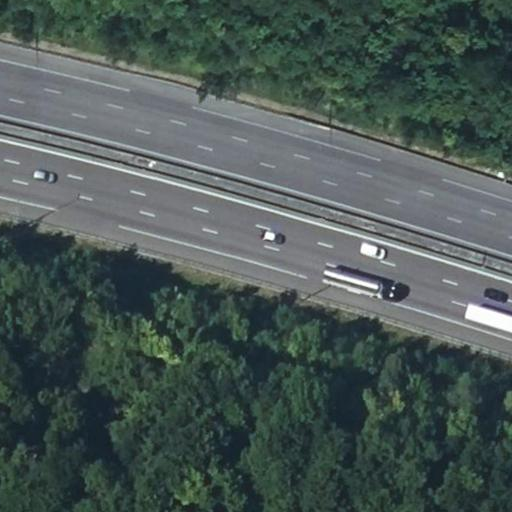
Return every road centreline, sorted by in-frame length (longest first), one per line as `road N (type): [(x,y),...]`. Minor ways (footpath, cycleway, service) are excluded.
road 1 (motorway): [(511,232),(0,91)]
road 2 (motorway): [(0,172),(511,312)]
